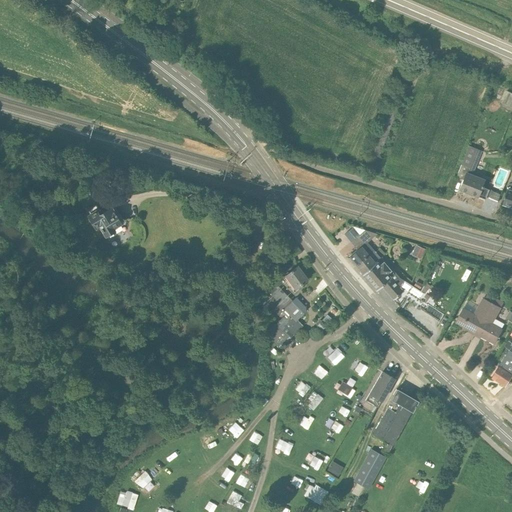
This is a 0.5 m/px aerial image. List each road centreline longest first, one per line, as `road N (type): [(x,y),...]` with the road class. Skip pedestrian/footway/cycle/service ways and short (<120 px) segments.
road 1 (tertiary): [(511,440),(364,302),(248,149)]
road 2 (unclassified): [(511,222),(317,167),(261,143),(248,149)]
road 3 (tertiary): [(248,149),(190,90),(68,0)]
road 4 (tertiary): [(511,53),(387,0)]
